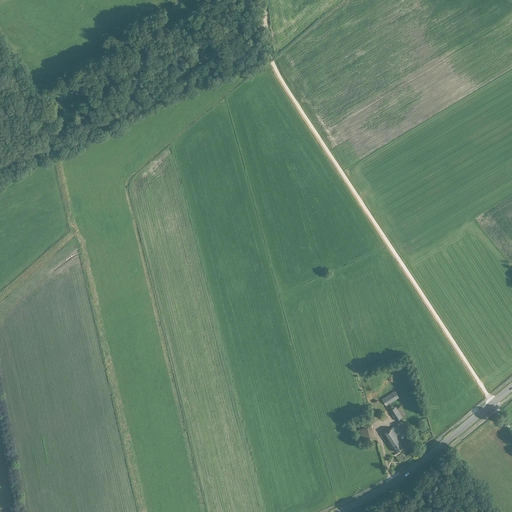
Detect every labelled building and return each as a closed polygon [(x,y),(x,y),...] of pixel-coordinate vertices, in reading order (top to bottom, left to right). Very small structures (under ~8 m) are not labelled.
[(77,86),(72,88),(75,92),(79,90),(79,91),(83,89),(79,83),(76,85),(77,86)] [(399,397),(395,391),(382,399),(386,405),(399,397)] [(389,410),(396,421),(406,414),(400,406),(397,409),(395,407),(390,410),(390,409),(389,410)] [(395,426),(400,434),(401,436),(408,431),(402,421),(395,426)] [(375,437),(371,426),(359,429),(362,441),(375,437)] [(400,434),(395,426),(383,433),(384,434),(382,435),(385,441),(388,439),(396,452),(404,446),(397,436),(400,434)]
